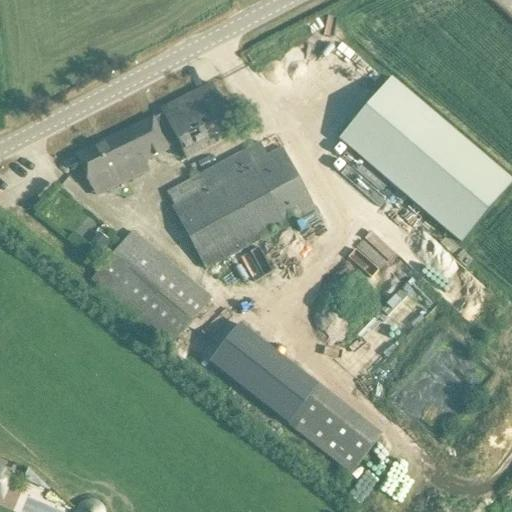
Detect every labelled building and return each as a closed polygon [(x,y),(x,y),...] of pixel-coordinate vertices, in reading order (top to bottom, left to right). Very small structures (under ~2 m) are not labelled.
[(511,183),(511,181),(391,79),(339,140),(461,243),(511,183)] [(161,109),(187,160),(237,135),(211,84),(161,109)] [(153,118),(75,155),(90,185),(144,159),(144,161),(168,150),(153,118)] [(166,194),(209,271),(316,211),(281,149),(267,156),(260,143),(166,194)] [(92,280),(108,293),(171,346),(211,299),(133,233),(92,280)] [(101,234),(91,246),(103,256),(113,244),(101,234)] [(385,432),(240,323),(209,364),(354,473),(385,432)] [(29,467),(23,479),(49,490),(50,487),(47,486),(48,484),(30,467),(29,467)]
